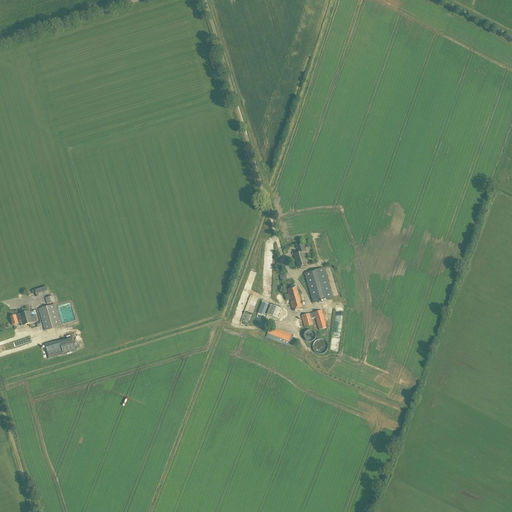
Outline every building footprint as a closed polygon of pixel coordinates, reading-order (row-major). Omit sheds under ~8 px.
[(294,255),(298,268),(306,265),(303,253),(305,252),(303,245),(297,247),(299,254),(294,255)] [(313,303),(332,297),(324,269),(305,274),(313,303)] [(37,298),(49,294),(47,286),(35,290),(37,298)] [(298,293),(297,287),(287,290),(289,294),(285,296),(286,301),(290,299),(291,303),(290,303),(293,311),(303,308),(299,295),(300,294),(300,293),(298,293)] [(47,304),(55,302),(53,296),(45,298),(47,304)] [(257,314),(265,317),(270,305),(262,302),(257,314)] [(244,322),(250,324),(257,305),(251,303),(244,322)] [(59,307),(63,321),(75,318),(71,304),(59,307)] [(45,331),(60,326),(54,305),(38,309),(45,331)] [(278,320),(282,309),(270,305),(266,315),(278,320)] [(30,311),(22,314),(19,314),(19,315),(15,316),(10,317),(13,325),(22,323),(23,326),(33,323),(38,322),(36,316),(31,317),(30,311)] [(327,328),(322,311),(301,316),(304,328),(314,326),(312,319),(315,318),(319,330),(327,328)] [(291,338),(292,335),(270,327),(266,338),(288,346),(289,342),(296,345),(298,341),(291,338)] [(317,337),(317,335),(317,334),(316,333),(315,332),(314,331),(313,330),(312,330),(310,330),(309,330),(307,331),(305,332),(305,333),(304,334),(304,336),(304,337),(304,338),(304,339),(305,341),(306,341),(307,342),(308,343),(309,343),(311,343),(312,343),(313,343),(314,342),(315,341),(316,341),(317,339),(317,338),(317,337)] [(64,354),(63,353),(75,350),(72,337),(45,345),(49,359),(64,354)]
